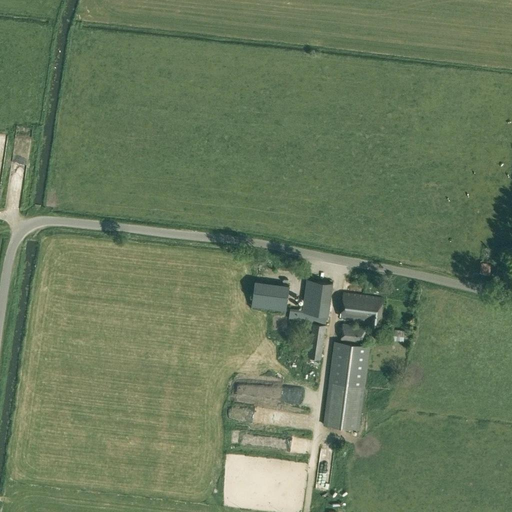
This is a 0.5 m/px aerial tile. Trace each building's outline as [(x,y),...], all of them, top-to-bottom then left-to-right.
[(480,273),(496,276),(497,265),(481,263),(480,273)] [(313,322),(308,357),(321,359),(326,325),(331,282),(307,279),(306,288),(303,309),(291,308),(289,318),(313,322)] [(286,311),(290,285),(256,281),(251,306),(286,311)] [(367,320),(367,322),(380,324),(383,299),(344,293),(341,316),(367,320)] [(343,324),(341,340),(363,343),(365,327),(343,324)] [(390,340),(404,341),(405,330),(392,329),(390,340)] [(370,345),(335,341),(324,425),(359,429),(370,345)] [(316,478),(328,479),(329,447),(317,447),(316,478)]
